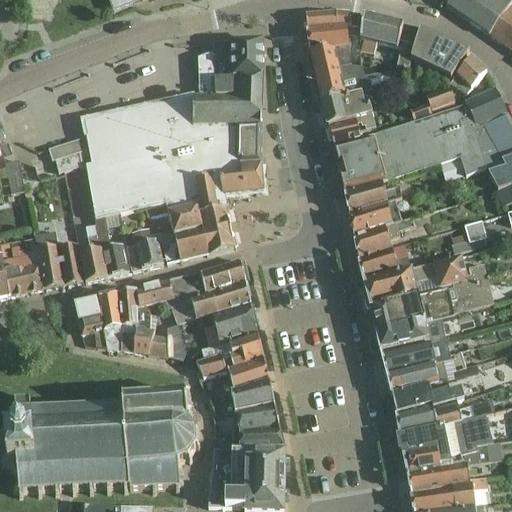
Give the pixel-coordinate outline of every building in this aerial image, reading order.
[(107,0),(113,14),(149,0),(107,0)] [(511,0),(452,0),(447,10),(489,39),(511,8),(511,0)] [(511,8),(489,39),(511,55),(511,8)] [(306,20),(307,36),(337,32),(337,31),(346,31),(358,33),(360,19),(336,18),(306,20)] [(360,43),(398,53),(403,29),(363,20),(360,43)] [(420,33),(403,29),(398,53),(401,53),(413,56),(420,33)] [(337,32),(307,36),(310,55),(333,52),(338,72),(351,69),(346,31),(337,31),(337,32)] [(451,82),(467,59),(469,56),(420,33),(413,56),(411,63),(451,82)] [(263,81),(263,46),(214,48),(213,57),(212,58),(213,84),(263,81)] [(351,71),(351,69),(338,72),(333,52),(310,55),(322,106),(361,97),(362,97),(370,95),(397,88),(394,77),(372,81),(374,88),(363,90),(362,83),(364,82),(361,71),(351,71)] [(409,70),(411,63),(413,56),(401,53),(396,73),(409,70)] [(466,99),(486,77),(470,61),(456,79),(450,89),(466,99)] [(261,128),(263,81),(213,84),(213,86),(218,86),(218,100),(199,101),(198,100),(83,124),(86,141),(89,154),(92,169),(86,170),(95,224),(105,222),(166,209),(177,207),(183,205),(185,212),(201,209),(203,217),(225,212),(226,212),(224,200),(264,196),(261,168),(261,132),(224,132),(224,164),(194,166),(190,131),(210,130),(224,129),(238,128),(239,128),(261,128)] [(431,115),(455,106),(449,92),(426,101),(428,108),(431,115)] [(454,144),(508,121),(495,94),(465,107),(461,109),(462,112),(445,117),(454,144)] [(361,97),(322,106),(328,130),(355,123),(357,128),(361,127),(362,131),(365,130),(366,134),(371,133),(375,132),(370,109),(365,110),(362,97),(361,97)] [(431,115),(428,108),(410,116),(414,125),(457,112),(455,106),(431,115)] [(460,163),(454,144),(445,117),(373,141),(334,152),(341,177),(339,178),(345,197),(383,186),(383,187),(441,169),(460,163)] [(502,165),(511,161),(511,127),(508,121),(454,144),(460,163),(465,179),(466,181),(488,172),(489,174),(504,169),(502,165)] [(328,130),(334,152),(373,141),(371,133),(366,134),(359,136),(357,128),(355,123),(328,130)] [(52,166),(55,165),(89,154),(86,141),(81,143),(48,153),(52,166)] [(92,169),(89,154),(55,165),(58,177),(82,171),(86,170),(92,169)] [(511,161),(502,165),(504,169),(505,172),(488,177),(498,194),(498,195),(511,189),(511,161)] [(465,179),(460,163),(441,169),(446,185),(465,179)] [(19,165),(5,168),(11,199),(25,196),(19,165)] [(383,186),(345,197),(349,219),(395,205),(395,206),(402,204),(399,191),(385,196),(383,187),(383,186)] [(511,189),(498,195),(503,211),(511,208),(511,189)] [(210,259),(235,253),(225,212),(203,217),(201,209),(185,212),(183,205),(177,207),(166,209),(173,236),(160,239),(167,269),(210,259)] [(349,219),(354,241),(402,226),(395,206),(395,205),(349,219)] [(108,283),(129,278),(122,249),(111,252),(105,222),(95,224),(98,240),(108,283)] [(416,230),(413,222),(412,223),(402,226),(354,241),(358,264),(392,253),(389,244),(393,243),(391,235),(396,233),(397,236),(416,230)] [(86,288),(108,283),(98,240),(95,224),(96,230),(86,232),(88,242),(91,256),(80,259),(85,287),(86,288)] [(454,258),(485,249),(486,249),(484,243),(487,242),(482,225),(465,230),(469,243),(451,248),(454,258)] [(132,274),(132,277),(163,270),(158,245),(153,246),(149,232),(132,236),(135,251),(127,253),(131,274),(132,274)] [(27,298),(44,294),(40,268),(29,271),(28,267),(30,266),(28,257),(20,258),(19,253),(36,249),(34,243),(13,247),(14,253),(12,253),(14,264),(4,266),(10,302),(27,298)] [(0,303),(10,302),(4,266),(0,248),(0,303)] [(40,268),(44,294),(45,294),(85,287),(80,259),(78,249),(58,252),(58,251),(37,254),(40,268)] [(392,253),(358,264),(363,284),(405,272),(410,270),(408,261),(396,265),(392,253)] [(448,295),(487,284),(483,269),(469,273),(470,280),(466,281),(461,261),(434,268),(411,274),(363,286),(371,313),(418,301),(418,302),(448,295)] [(167,315),(171,313),(190,305),(246,287),(241,266),(219,273),(200,278),(169,285),(174,304),(169,305),(170,309),(168,309),(168,310),(166,311),(167,315)] [(425,326),(425,328),(454,321),(454,319),(494,309),(487,284),(448,295),(418,302),(418,301),(371,313),(371,314),(376,338),(399,332),(425,326)] [(169,285),(136,294),(138,330),(136,330),(136,335),(150,336),(151,311),(165,307),(166,311),(168,310),(168,309),(170,309),(169,305),(174,304),(169,285)] [(190,305),(171,313),(177,331),(196,324),(212,320),(212,319),(251,309),(246,287),(190,305)] [(117,298),(120,330),(121,330),(136,330),(138,330),(136,294),(135,294),(117,298)] [(96,303),(104,334),(107,354),(122,356),(134,357),(136,339),(125,338),(121,338),(121,333),(120,330),(117,298),(96,303)] [(96,353),(107,354),(104,334),(96,303),(74,308),(82,340),(95,336),(96,352),(96,353)] [(257,338),(251,309),(212,319),(212,320),(196,324),(198,331),(214,327),(220,350),(257,338)] [(428,338),(425,328),(425,326),(399,332),(376,338),(381,358),(431,348),(445,345),(443,335),(428,338)] [(121,330),(120,330),(121,333),(125,332),(125,338),(136,339),(136,335),(136,330),(121,330)] [(150,336),(136,335),(136,339),(134,357),(149,360),(168,362),(168,354),(168,343),(153,341),(155,336),(150,336)] [(229,360),(230,360),(232,359),(242,357),(244,365),(249,364),(250,368),(264,363),(257,338),(220,350),(201,355),(204,364),(208,363),(221,359),(222,362),(229,360)] [(381,358),(386,380),(442,366),(442,367),(450,365),(449,359),(445,360),(434,362),(431,348),(381,358)] [(185,358),(168,354),(168,362),(183,366),(185,358)] [(234,373),(227,374),(233,395),(269,385),(269,384),(264,363),(250,368),(249,364),(244,365),(242,357),(232,359),(230,360),(229,360),(234,373)] [(221,359),(208,363),(214,380),(226,377),(226,376),(226,375),(222,362),(221,359)] [(204,364),(196,367),(198,371),(203,382),(203,384),(205,383),(205,382),(214,380),(208,363),(204,364)] [(386,380),(392,399),(428,389),(446,385),(447,385),(442,367),(442,366),(386,380)] [(233,396),(231,397),(235,416),(274,410),(269,385),(234,395),(233,395),(233,396)] [(449,396),(446,385),(428,389),(392,399),(396,419),(432,409),(433,413),(456,406),(464,404),(461,393),(449,396)] [(179,487),(179,485),(179,477),(183,477),(183,473),(178,473),(178,469),(187,465),(189,468),(192,465),(190,462),(195,455),(199,456),(200,452),(196,451),(194,441),(197,439),(195,435),(191,437),(188,430),(189,425),(192,425),(192,421),(187,421),(186,406),(191,406),(190,402),(186,403),(186,402),(185,402),(185,397),(181,397),(181,402),(168,403),(168,398),(165,398),(165,403),(153,404),(152,399),(148,400),(149,404),(125,406),(124,401),(120,401),(121,404),(117,405),(118,410),(105,410),(105,405),(101,405),(101,410),(88,411),(87,406),(84,406),(84,411),(71,412),(71,407),(67,407),(67,412),(53,413),(53,408),(49,408),(50,413),(36,414),(36,409),(32,409),(32,414),(30,414),(30,402),(14,403),(14,410),(13,410),(13,415),(12,415),(12,416),(7,416),(8,420),(12,419),(13,435),(10,435),(7,438),(7,442),(0,442),(0,448),(5,448),(6,458),(7,467),(1,467),(2,472),(10,472),(10,475),(11,475),(11,479),(16,479),(17,493),(12,493),(13,497),(18,497),(18,498),(19,498),(19,502),(23,502),(22,497),(38,497),(38,501),(42,501),(41,496),(55,496),(55,501),(59,500),(59,495),(72,495),(72,500),(76,500),(76,495),(89,494),(89,499),(93,499),(93,494),(106,493),(106,498),(110,498),(110,493),(124,492),(124,497),(128,497),(127,492),(130,492),(130,495),(152,494),(152,498),(156,498),(156,493),(175,492),(175,497),(179,497),(179,492),(180,492),(180,491),(184,491),(184,487),(179,487)] [(458,415),(456,406),(433,413),(432,409),(396,419),(400,440),(420,436),(443,430),(473,422),(470,412),(458,415)] [(274,410),(235,416),(239,435),(279,432),(274,410)] [(486,450),(493,449),(485,419),(473,422),(443,430),(420,436),(400,440),(404,460),(436,454),(440,469),(457,466),(461,466),(460,461),(476,457),(475,452),(486,450)] [(239,435),(232,436),(232,455),(285,456),(279,432),(239,435)] [(404,460),(403,460),(407,479),(467,470),(488,466),(489,466),(486,450),(475,452),(476,457),(460,461),(461,466),(457,466),(440,469),(436,454),(404,460)] [(208,511),(283,511),(284,494),(284,480),(285,458),(285,456),(232,455),(214,455),(208,511)] [(469,486),(469,485),(467,470),(407,479),(411,498),(452,492),(452,488),(469,486)] [(475,511),(473,496),(485,494),(483,483),(469,485),(469,486),(452,488),(452,492),(411,498),(411,499),(412,511),(475,511)]
